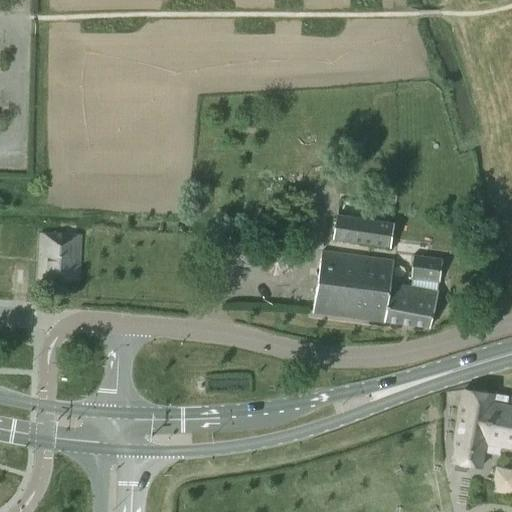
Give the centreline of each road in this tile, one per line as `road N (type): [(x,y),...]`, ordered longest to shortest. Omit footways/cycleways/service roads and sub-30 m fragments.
road 1 (secondary): [(116,429),(282,424),(511,354)]
road 2 (unclassified): [(120,327),(364,362),(511,324)]
road 3 (unclassified): [(120,327),(69,329),(0,316)]
